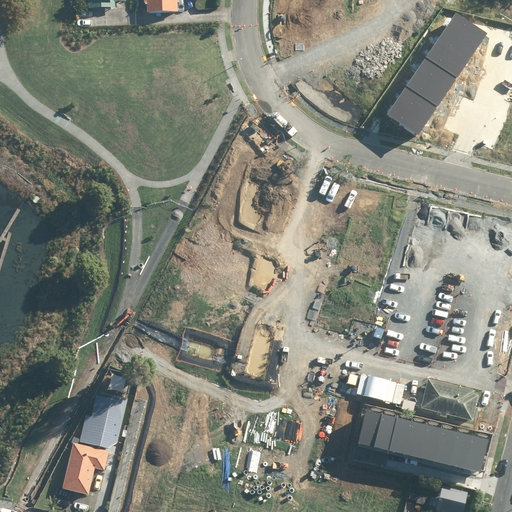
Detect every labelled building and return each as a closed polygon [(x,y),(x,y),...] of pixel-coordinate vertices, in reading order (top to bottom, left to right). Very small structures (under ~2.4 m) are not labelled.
[(85,0),(85,11),(115,12),(115,0),(85,0)] [(177,14),(176,0),(145,0),(146,16),(177,14)] [(332,34),(332,0),(300,0),(300,2),(302,2),(302,13),(305,13),(305,26),(301,26),(301,33),(332,34)] [(184,60),(181,35),(173,36),(172,30),(150,33),(151,39),(145,40),(150,74),(183,69),(182,60),(184,60)] [(384,88),(368,45),(344,54),(346,60),(342,61),(356,99),(384,88)] [(434,97),(452,71),(427,53),(392,103),(414,118),(430,94),(434,97)] [(494,65),(491,84),(505,86),(507,78),(511,79),(511,64),(510,68),(494,65)] [(216,89),(215,83),(196,89),(198,97),(214,92),(213,89),(216,89)] [(448,94),(437,93),(437,98),(431,98),(431,108),(447,108),(448,94)] [(211,128),(194,99),(189,102),(184,94),(168,103),(173,111),(167,115),(184,144),(211,128)] [(493,119),(481,117),(478,136),(489,138),(493,119)] [(511,131),(493,127),(490,142),(511,146),(511,131)] [(218,141),(197,161),(199,163),(191,171),(199,179),(207,172),(225,191),(242,174),(235,167),(239,163),(218,141)] [(290,200),(255,181),(241,207),(276,226),(290,200)] [(337,248),(343,219),(331,216),(335,198),(319,194),(316,208),(303,205),(295,240),(337,248)] [(448,266),(454,244),(447,241),(451,226),(423,217),(410,262),(439,271),(441,263),(448,266)] [(232,233),(215,220),(204,235),(221,248),(232,233)] [(356,225),(350,253),(392,262),(399,234),(356,225)] [(505,238),(466,228),(459,257),(508,269),(511,253),(511,242),(504,241),(505,238)] [(493,270),(458,261),(454,275),(489,284),(493,270)] [(170,274),(137,267),(130,302),(163,309),(170,274)] [(368,273),(349,270),(347,282),(366,285),(368,273)] [(327,275),(305,271),(303,284),(324,289),(327,275)] [(206,279),(194,278),(192,299),(203,300),(206,279)] [(314,293),(282,288),(281,294),(276,293),(274,302),(279,302),(276,322),(308,328),(314,293)] [(439,297),(428,356),(452,360),(459,324),(465,325),(469,303),(439,297)] [(377,339),(383,318),(372,315),(373,312),(341,303),(333,330),(364,339),(366,335),(377,339)] [(235,352),(236,345),(232,344),(237,317),(207,312),(197,365),(227,371),(230,351),(235,352)] [(168,366),(171,355),(172,355),(174,347),(173,347),(174,340),(131,329),(124,355),(157,363),(154,376),(175,381),(178,369),(168,366)] [(312,351),(281,345),(274,377),(305,384),(312,351)] [(332,370),(310,367),(307,389),(329,392),(332,370)] [(473,392),(426,381),(419,412),(466,423),(473,392)] [(242,384),(223,382),(222,391),(241,393),(242,384)] [(415,392),(403,389),(399,409),(412,412),(415,392)] [(117,443),(128,399),(97,392),(91,416),(86,415),(80,442),(108,449),(117,443)] [(249,404),(217,397),(215,406),(209,405),(205,419),(211,421),(208,432),(240,440),(249,404)] [(352,411),(327,405),(317,445),(342,451),(352,411)] [(367,410),(358,444),(481,472),(489,439),(367,410)] [(302,417),(260,411),(258,421),(255,420),(252,440),(296,450),(297,440),(299,440),(302,417)] [(89,494),(95,468),(105,471),(109,451),(73,443),(63,488),(89,494)] [(235,451),(216,447),(212,466),(231,471),(235,451)] [(292,455),(268,452),(266,471),(290,474),(292,455)] [(149,511),(160,469),(130,462),(120,506),(146,511),(149,511)] [(357,469),(320,463),(316,487),(353,493),(357,469)] [(191,477),(190,480),(183,479),(175,511),(207,511),(208,511),(212,511),(215,498),(210,497),(213,485),(204,483),(205,480),(191,477)] [(463,511),(468,492),(442,486),(436,510),(442,511),(441,511),(463,511)] [(330,493),(311,491),(309,505),(328,507),(330,493)] [(277,511),(279,503),(250,500),(248,511),(277,511)] [(397,511),(399,504),(389,502),(387,511),(397,511)]
